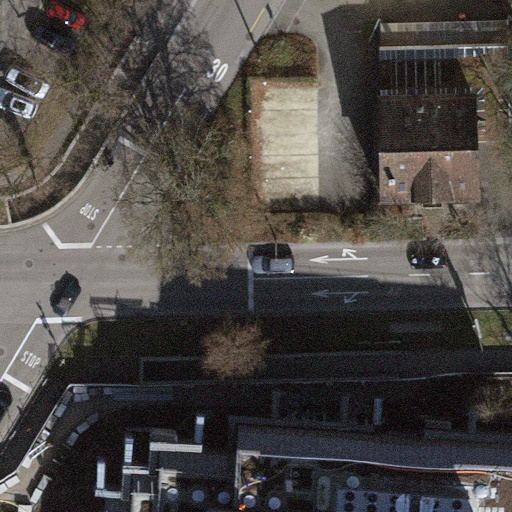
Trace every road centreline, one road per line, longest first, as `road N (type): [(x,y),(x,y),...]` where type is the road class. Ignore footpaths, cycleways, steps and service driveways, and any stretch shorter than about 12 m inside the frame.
road 1 (primary): [(511,270),(65,284)]
road 2 (unclassified): [(65,284),(242,0)]
road 3 (unclassified): [(0,389),(65,284)]
